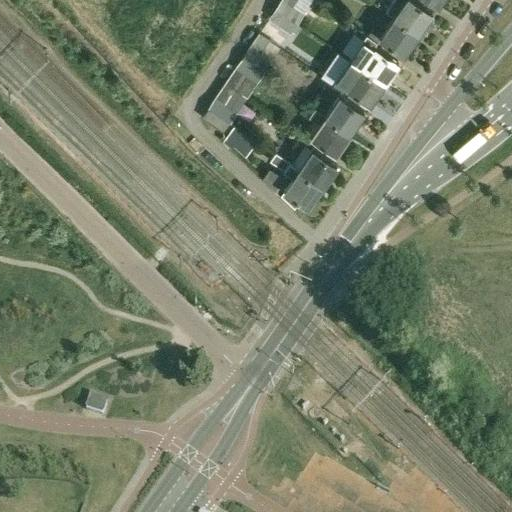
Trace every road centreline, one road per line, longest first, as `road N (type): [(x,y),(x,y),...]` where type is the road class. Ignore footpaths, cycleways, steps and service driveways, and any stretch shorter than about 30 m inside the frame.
road 1 (unclassified): [(252,381),(0,135)]
road 2 (primary): [(252,381),(405,178)]
road 3 (residential): [(500,0),(442,85),(448,105)]
road 4 (primary): [(184,502),(234,428),(243,395)]
road 5 (primary): [(243,395),(214,417),(163,486)]
